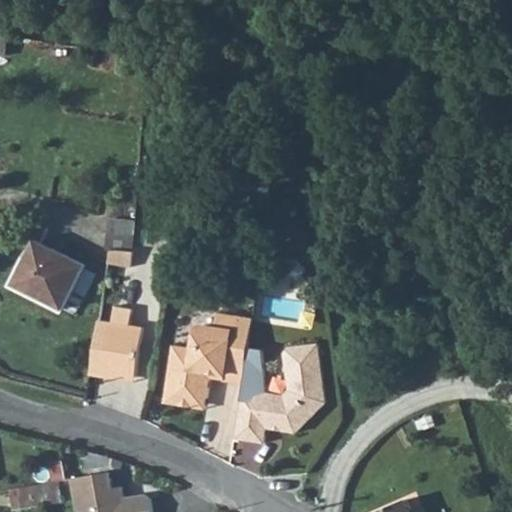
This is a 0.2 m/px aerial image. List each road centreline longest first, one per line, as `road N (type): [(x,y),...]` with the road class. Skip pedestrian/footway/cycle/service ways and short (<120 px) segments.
road 1 (residential): [(274,511),(151,454),(0,403)]
road 2 (track): [(511,391),(471,389),(375,431),(347,465),(330,511)]
